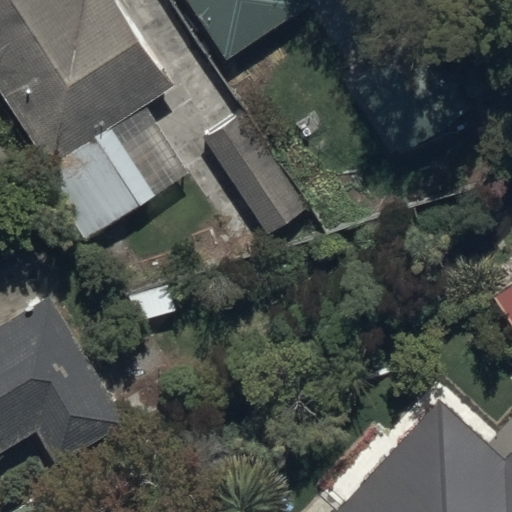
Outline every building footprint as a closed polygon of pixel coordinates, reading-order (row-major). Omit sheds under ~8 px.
[(0,0),(0,85),(46,157),(39,161),(84,231),(189,164),(144,93),(172,75),(123,0),(0,0)] [(193,0),(231,61),(331,0),(193,0)] [(433,31),(359,79),(402,145),(475,97),(433,31)] [(241,104),(202,132),(270,226),(309,197),(241,104)] [(511,273),(491,288),(511,318),(511,273)] [(48,287),(0,315),(0,445),(37,423),(54,452),(122,412),(48,287)] [(436,398),(332,511),(511,511),(511,454),(505,461),(436,398)] [(109,511),(79,464),(3,511),(109,511)]
